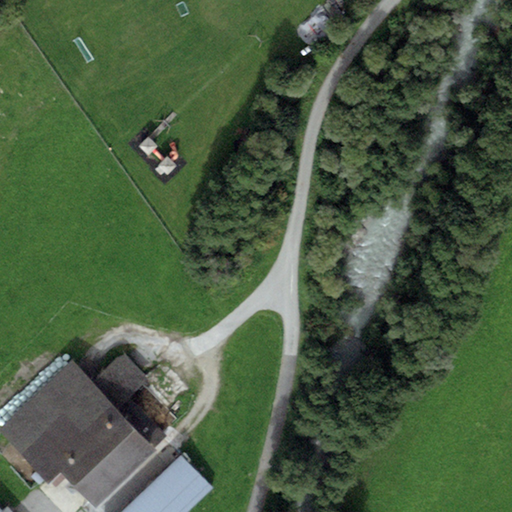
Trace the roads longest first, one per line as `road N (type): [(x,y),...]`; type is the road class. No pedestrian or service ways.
road 1 (track): [(254,511),(292,345),(283,288),(323,91),(396,0)]
road 2 (track): [(283,288),(206,352),(209,383),(196,413),(171,438)]
